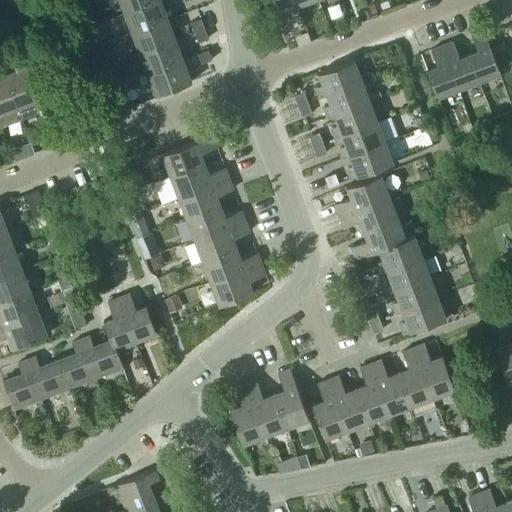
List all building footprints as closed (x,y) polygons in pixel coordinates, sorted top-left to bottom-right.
[(156,0),(119,0),(124,12),(156,0)] [(169,19),(168,18),(165,8),(171,6),(168,0),(156,0),(124,12),(132,32),(169,19)] [(271,0),(276,13),(297,5),(295,0),(271,0)] [(368,4),(372,13),(378,11),(374,2),(368,4)] [(281,12),(277,14),(280,23),(285,21),(281,12)] [(176,39),(176,38),(172,28),(178,26),(174,16),(168,18),(169,19),(132,32),(140,53),(176,39)] [(191,21),(195,31),(204,28),(201,18),(191,21)] [(208,38),(204,28),(195,31),(198,41),(208,38)] [(501,75),(485,34),(483,29),(471,33),(477,49),(468,53),(480,83),(501,75)] [(184,59),(184,58),(180,48),(186,46),(182,36),(176,38),(176,39),(140,53),(147,73),(184,59)] [(480,83),(468,53),(459,56),(453,40),(442,45),(459,91),(480,83)] [(504,41),(494,45),(497,51),(506,48),(504,41)] [(427,68),(438,99),(459,91),(442,45),(431,49),(437,64),(427,68)] [(40,98),(22,48),(10,52),(16,69),(6,73),(18,107),(40,98)] [(202,63),(212,59),(208,49),(198,53),(202,63)] [(400,52),(393,55),(397,66),(404,63),(400,52)] [(155,94),(192,80),(187,68),(194,66),(190,56),(184,58),(184,59),(147,73),(155,94)] [(326,93),(362,79),(354,58),(318,72),(322,84),(316,86),(320,97),(326,94),(326,93)] [(0,113),(18,107),(6,73),(0,75),(0,113)] [(328,117),(334,114),(333,114),(370,100),(362,79),(326,93),(326,94),(330,104),(324,106),(328,117)] [(294,95),(298,105),(307,101),(304,91),(294,95)] [(341,134),(378,120),(370,100),(333,114),(334,114),(337,124),(331,126),(335,137),(341,135),(341,134)] [(298,105),(301,115),(311,111),(307,101),(298,105)] [(343,157),(349,155),(349,154),(385,140),(378,120),(341,134),(341,135),(345,144),(339,147),(343,157)] [(313,145),(318,143),(322,141),(319,131),(309,135),(313,145)] [(162,153),(170,175),(205,162),(201,151),(217,145),(212,134),(162,153)] [(393,161),(385,140),(349,154),(349,155),(353,165),(347,167),(351,178),(393,161)] [(313,145),(317,155),(321,153),(318,143),(313,145)] [(178,196),(229,177),(225,167),(209,173),(205,162),(170,175),(178,196)] [(419,172),(422,180),(430,177),(427,169),(419,172)] [(339,214),(389,195),(381,172),(346,186),(350,197),(335,203),(339,214)] [(328,186),(339,182),(335,173),(325,177),(328,186)] [(178,196),(186,218),(221,205),(217,194),(233,188),(229,177),(178,196)] [(126,208),(139,203),(134,189),(120,194),(126,208)] [(44,212),(35,190),(25,194),(33,216),(44,212)] [(359,219),(363,229),(398,216),(389,195),(339,214),(343,225),(359,219)] [(186,218),(194,239),(245,220),(241,209),(225,215),(221,205),(186,218)] [(435,214),(439,225),(449,221),(445,210),(435,214)] [(356,258),(380,249),(380,248),(406,238),(406,237),(398,216),(363,229),(367,240),(351,246),(356,258)] [(145,219),(132,224),(136,236),(150,231),(145,219)] [(233,236),(249,230),(245,220),(194,239),(202,260),(237,247),(233,236)] [(0,253),(15,247),(7,226),(0,228),(0,253)] [(150,231),(136,236),(144,258),(160,252),(152,230),(150,231)] [(387,268),(423,255),(415,234),(406,237),(406,238),(380,248),(380,249),(384,259),(377,262),(380,272),(388,269),(387,268)] [(459,243),(452,245),(454,251),(461,248),(459,243)] [(0,277),(23,269),(15,247),(0,253),(0,277)] [(202,260),(210,282),(261,262),(257,252),(241,258),(237,247),(202,260)] [(164,259),(161,253),(150,258),(155,269),(160,267),(164,259)] [(388,292),(395,289),(430,275),(423,255),(387,268),(388,269),(391,279),(384,282),(388,292)] [(219,304),(253,291),(249,279),(265,273),(261,262),(210,282),(219,304)] [(0,301),(31,290),(23,269),(0,277),(0,301)] [(345,275),(349,285),(359,281),(355,271),(345,275)] [(396,312),(403,310),(403,309),(438,295),(430,275),(395,289),(399,299),(392,302),(396,312)] [(68,276),(58,280),(61,290),(63,289),(72,286),(68,276)] [(349,285),(353,295),(362,291),(359,281),(349,285)] [(72,286),(63,289),(67,300),(76,297),(72,286)] [(0,314),(0,326),(39,311),(31,290),(0,301),(0,313),(0,314)] [(129,292),(119,296),(136,343),(157,335),(146,304),(135,308),(129,292)] [(177,294),(165,298),(170,312),(182,307),(177,294)] [(403,309),(403,310),(407,319),(400,322),(404,333),(446,317),(438,295),(403,309)] [(116,351),(117,351),(136,343),(119,296),(108,300),(114,316),(103,320),(110,338),(111,338),(116,351)] [(76,297),(66,301),(69,309),(79,305),(76,297)] [(369,322),(379,318),(375,308),(366,312),(369,322)] [(48,334),(39,311),(0,326),(0,338),(8,335),(13,347),(48,334)] [(509,322),(505,311),(495,315),(499,326),(509,322)] [(369,322),(373,332),(383,328),(379,318),(369,322)] [(124,368),(117,351),(116,351),(111,338),(110,338),(93,344),(89,335),(81,338),(96,378),(124,368)] [(492,340),(508,382),(511,380),(511,340),(505,343),(502,336),(492,340)] [(69,388),(96,378),(81,338),(72,341),(76,351),(57,358),(69,388)] [(430,358),(424,342),(413,346),(432,397),(455,388),(441,354),(430,358)] [(411,405),(432,397),(413,346),(403,350),(409,366),(398,370),(411,405)] [(36,355),(27,359),(42,399),(69,388),(57,358),(39,365),(36,355)] [(141,358),(134,360),(137,367),(143,364),(141,358)] [(411,405),(398,370),(387,374),(381,358),(370,362),(390,413),(411,405)] [(14,409),(42,399),(27,359),(18,362),(22,371),(3,379),(14,409)] [(368,421),(390,413),(370,362),(360,366),(366,382),(355,386),(368,421)] [(286,427),(309,418),(290,368),(278,372),(284,388),(273,392),(286,427)] [(338,374),(328,379),(347,429),(368,421),(355,386),(344,390),(338,374)] [(325,438),(347,429),(328,379),(317,383),(323,398),(311,403),(325,438)] [(265,435),(286,427),(273,392),(263,396),(257,380),(246,384),(265,435)] [(243,443),(265,435),(246,384),(236,388),(242,404),(230,408),(243,443)] [(310,465),(306,453),(297,456),(301,467),(310,465)] [(276,462),(280,471),(301,467),(297,456),(297,454),(276,462)] [(126,511),(155,501),(148,482),(159,478),(155,469),(115,484),(126,511)] [(486,511),(510,511),(506,500),(495,504),(489,488),(479,492),(486,511)] [(486,511),(479,492),(468,496),(474,511),(473,511),(486,511)] [(159,511),(155,501),(126,511),(125,511),(159,511)]
